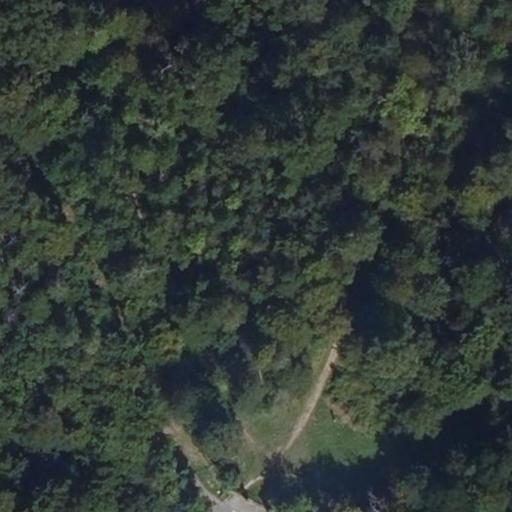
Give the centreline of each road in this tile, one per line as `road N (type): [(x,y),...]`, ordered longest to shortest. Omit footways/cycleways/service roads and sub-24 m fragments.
road 1 (track): [(511,290),(376,225),(46,120),(166,0)]
road 2 (track): [(462,0),(336,328),(249,511)]
road 3 (track): [(236,511),(0,21)]
